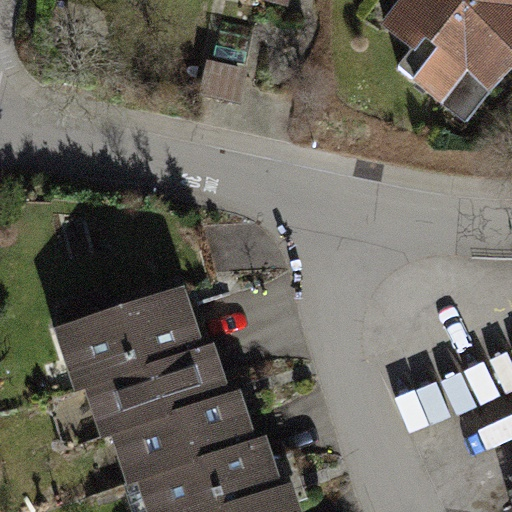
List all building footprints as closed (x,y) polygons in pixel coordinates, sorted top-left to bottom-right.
[(204,0),(289,17),(291,0),(204,0)] [(511,0),(406,0),(378,34),(408,58),(395,72),(463,132),(511,78),(511,0)] [(83,397),(202,358),(181,296),(52,338),(73,400),(83,397)] [(107,442),(227,402),(211,355),(202,358),(83,397),(99,444),(107,442)] [(137,490),(256,450),(239,398),(227,402),(107,442),(125,494),(137,490)] [(245,511),(284,499),(266,447),(256,450),(137,490),(143,511),(245,511)] [(297,511),(293,497),(284,499),(245,511),(297,511)]
